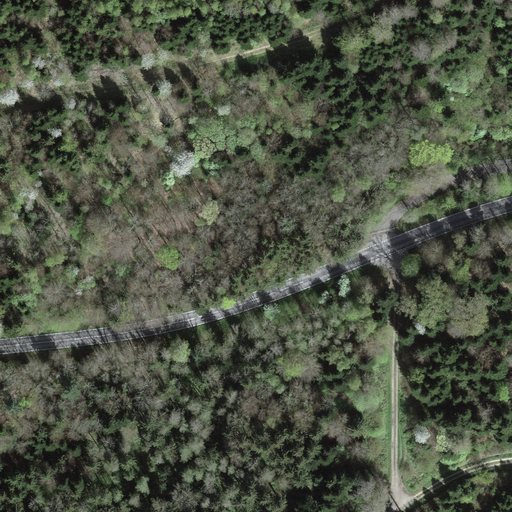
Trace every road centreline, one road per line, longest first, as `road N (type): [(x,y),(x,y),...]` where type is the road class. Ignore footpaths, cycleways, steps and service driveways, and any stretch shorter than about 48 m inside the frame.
road 1 (secondary): [(511,203),(207,314),(0,346)]
road 2 (track): [(0,104),(209,66),(396,0)]
road 3 (track): [(389,247),(395,511)]
road 4 (track): [(511,459),(460,471),(396,511)]
